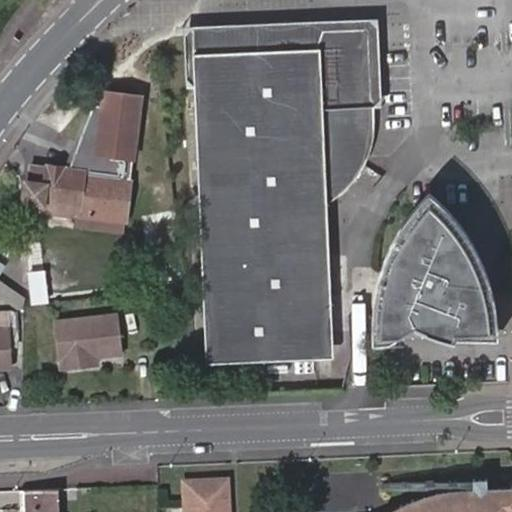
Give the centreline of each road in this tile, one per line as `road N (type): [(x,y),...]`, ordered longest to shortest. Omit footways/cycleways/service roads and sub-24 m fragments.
road 1 (residential): [(0,438),(442,417)]
road 2 (unknown): [(511,13),(386,20),(387,101)]
road 3 (unknown): [(387,101),(387,149),(395,156),(511,155)]
road 4 (tertiary): [(101,0),(0,114)]
road 5 (unknown): [(511,97),(387,101)]
